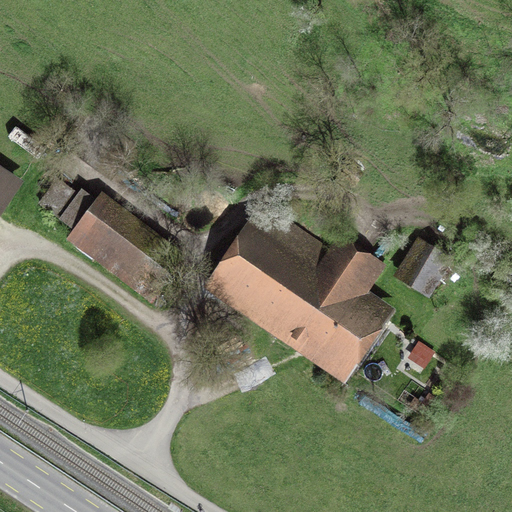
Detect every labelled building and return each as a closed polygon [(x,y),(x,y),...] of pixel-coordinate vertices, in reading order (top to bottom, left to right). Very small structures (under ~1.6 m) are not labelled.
[(84,109),(63,138),(111,173),(132,144),(84,109)] [(0,209),(16,185),(0,174),(0,209)] [(60,218),(77,195),(54,177),(36,201),(60,218)] [(90,257),(146,299),(178,257),(102,199),(77,231),(98,247),(90,257)] [(364,272),(366,270),(336,249),(318,276),(247,227),(212,276),(339,364),(373,314),(347,296),(364,272)] [(441,262),(423,250),(407,273),(425,286),(441,262)] [(366,270),(364,272),(373,279),(380,269),(371,263),(366,270)]
